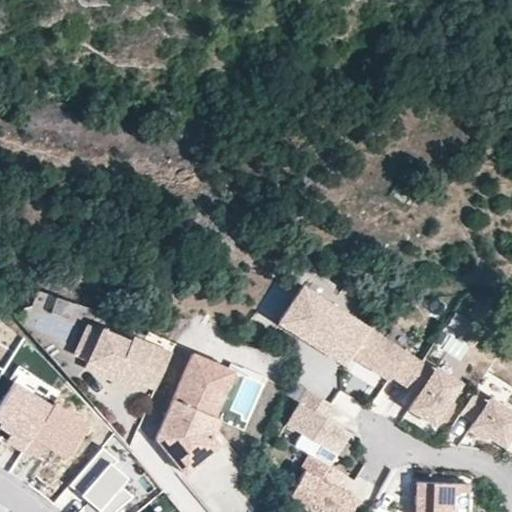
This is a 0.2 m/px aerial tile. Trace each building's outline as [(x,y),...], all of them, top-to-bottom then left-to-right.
[(280,324),(343,364),(349,355),(367,327),(303,288),(280,324)] [(404,385),(420,361),(367,327),(349,355),(387,379),(390,375),(404,385)] [(91,365),(104,335),(90,330),(77,360),(91,365)] [(153,392),(168,354),(142,343),(135,341),(133,345),(105,333),(104,335),(91,365),(88,373),(117,385),(120,378),(134,384),(153,392)] [(168,354),(172,345),(145,334),(142,343),(168,354)] [(235,375),(194,358),(157,444),(186,479),(221,450),(215,443),(209,436),(216,421),(235,375)] [(460,382),(422,358),(420,361),(404,385),(417,393),(410,405),(417,410),(415,413),(433,425),(460,382)] [(131,391),(134,384),(120,378),(117,385),(131,391)] [(55,412),(13,388),(0,411),(0,433),(9,439),(31,452),(55,412)] [(503,446),(511,432),(511,411),(475,388),(459,413),(472,421),(467,429),(485,440),(487,436),(503,446)] [(332,406),(307,391),(287,425),(335,453),(349,430),(326,417),(332,406)] [(339,393),(333,404),(353,414),(359,403),(339,393)] [(417,410),(410,405),(407,408),(415,413),(417,410)] [(31,452),(30,454),(44,462),(51,450),(60,456),(72,463),(92,430),(57,409),(55,412),(31,452)] [(209,436),(215,443),(223,424),(216,421),(209,436)] [(102,450),(70,488),(88,503),(97,511),(117,511),(133,499),(121,489),(128,480),(113,468),(117,463),(102,450)] [(344,477),(307,455),(302,464),(309,469),(297,489),(336,511),(351,511),(359,500),(338,487),(344,477)] [(462,511),(463,483),(415,482),(414,511),(462,511)]
